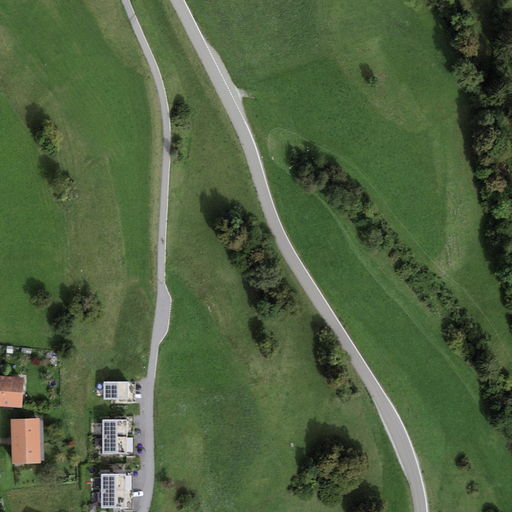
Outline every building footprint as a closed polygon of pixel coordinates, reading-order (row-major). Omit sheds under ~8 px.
[(24,378),(0,376),(0,406),(22,408),(24,378)] [(135,382),(103,382),(103,384),(96,384),(96,396),(103,396),(103,401),(135,401),(135,382)] [(39,421),(39,419),(10,420),(12,464),(40,463),(40,461),(39,421)] [(101,435),(101,437),(133,436),(133,420),(101,421),(101,425),(94,425),(95,436),(101,435)] [(102,454),(133,454),(133,436),(101,437),(101,439),(95,439),(95,449),(102,449),(102,454)] [(101,489),(101,490),(133,490),(132,474),(101,474),(101,478),(94,478),(94,489),(101,489)] [(101,508),(133,507),(133,490),(101,490),(101,493),(94,493),(94,503),(101,503),(101,508)]
